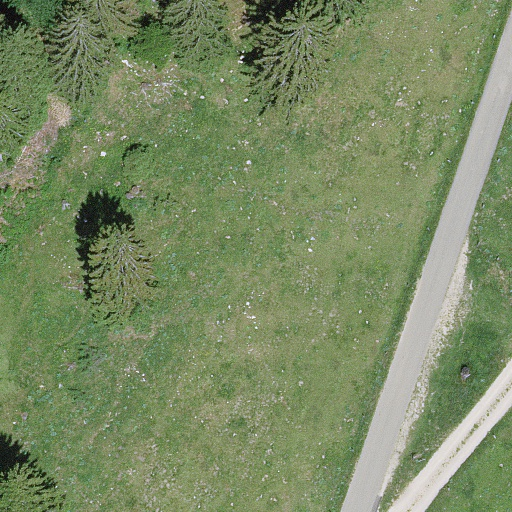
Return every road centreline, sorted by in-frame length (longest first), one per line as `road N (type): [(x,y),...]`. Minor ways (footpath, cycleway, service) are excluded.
road 1 (unclassified): [(355,511),(511,59)]
road 2 (track): [(511,381),(404,511)]
